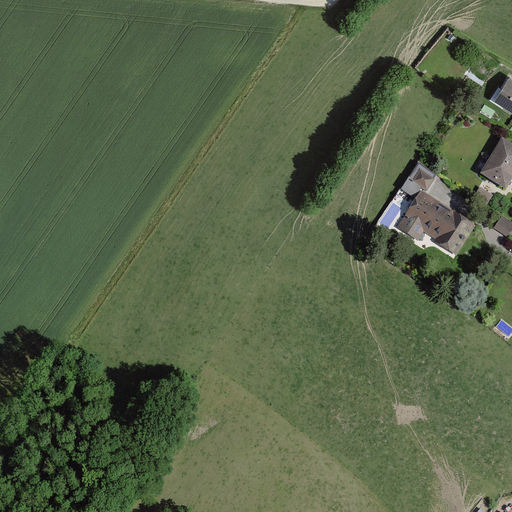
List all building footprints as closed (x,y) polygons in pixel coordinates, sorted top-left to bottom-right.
[(511,78),(500,99),(511,106),(511,78)] [(511,179),(511,143),(502,138),(481,173),(506,189),(511,179)] [(412,181),(428,191),(435,179),(420,169),(412,181)] [(479,187),(474,197),(487,204),(493,195),(479,187)] [(455,256),(475,225),(421,190),(396,227),(417,241),(424,231),(439,241),(437,244),(455,256)] [(511,222),(502,216),(494,228),(509,237),(511,232),(511,222)]
